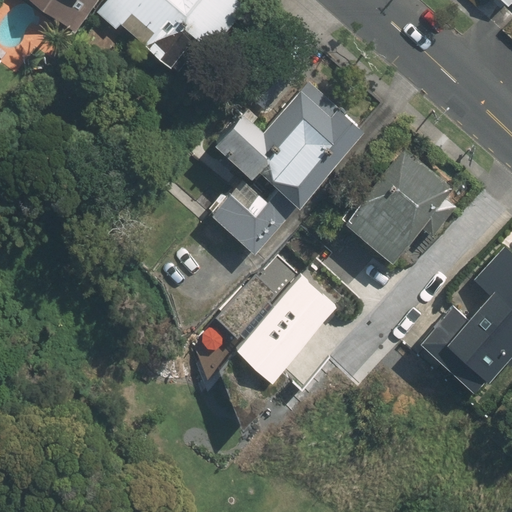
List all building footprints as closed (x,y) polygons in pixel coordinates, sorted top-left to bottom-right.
[(101,0),(95,6),(115,25),(120,20),(177,75),(243,7),(235,0),(101,0)] [(369,128),(312,73),(262,125),(245,109),(215,140),(248,172),(210,211),(250,250),(369,128)] [(442,198),(452,187),(403,146),(343,218),(408,272),(421,256),(407,244),(421,228),(431,236),(441,225),(455,208),(442,198)] [(511,342),(511,250),(448,327),(493,365),(511,342)] [(234,343),(270,376),(336,305),(300,272),(234,343)]
